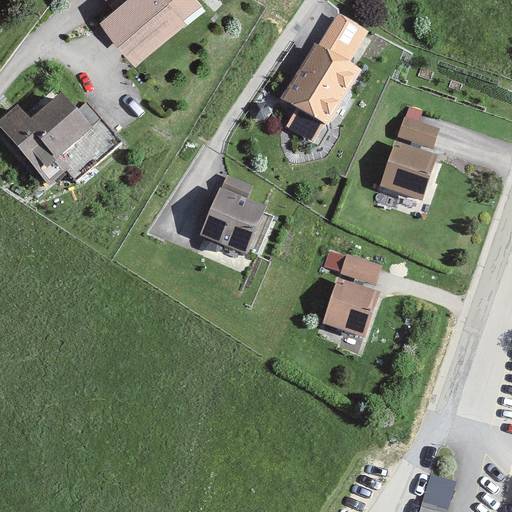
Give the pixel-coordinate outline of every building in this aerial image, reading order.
[(111,0),(99,9),(135,54),(203,0),(111,0)] [(362,71),(351,64),(370,31),(337,12),(318,44),(315,42),(280,98),(328,127),(362,71)] [(0,120),(0,128),(49,188),(68,172),(77,181),(123,139),(88,101),(77,110),(62,91),(29,117),(19,105),(0,120)] [(405,116),(399,135),(434,147),(441,128),(405,116)] [(380,191),(422,205),(439,153),(397,140),(380,191)] [(202,239),(246,255),(264,205),(220,190),(202,239)] [(377,284),(383,264),(346,253),(340,273),(377,284)] [(323,325),(365,338),(379,291),(338,278),(323,325)] [(419,511),(450,511),(459,481),(431,473),(419,511)]
